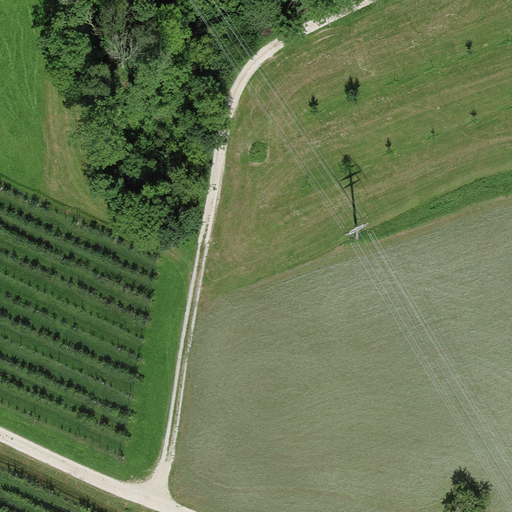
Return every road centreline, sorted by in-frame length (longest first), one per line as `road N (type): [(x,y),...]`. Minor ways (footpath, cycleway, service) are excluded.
road 1 (track): [(160,509),(232,98),(246,58),(376,0)]
road 2 (track): [(0,435),(168,511)]
